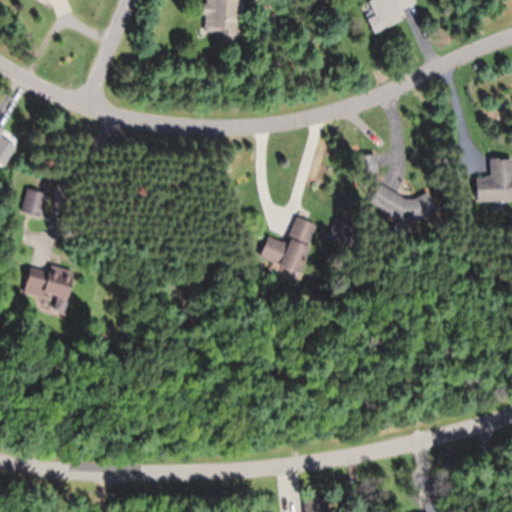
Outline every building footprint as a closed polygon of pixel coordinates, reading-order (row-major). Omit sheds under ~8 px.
[(237,0),(204,0),(202,33),(235,35),(237,0)] [(402,21),(398,10),(414,4),(412,0),(367,0),(373,16),(366,18),(372,33),(402,21)] [(511,159),(489,160),(489,178),(475,178),(476,202),(511,201),(511,159)] [(421,194),(415,205),(379,184),(369,203),(418,232),(436,202),(421,194)] [(20,212),(39,218),(46,195),(27,189),(20,212)] [(285,244),(266,237),(259,259),(298,273),(315,225),(294,217),(285,244)] [(22,292),(56,300),(56,301),(65,303),(73,272),(48,266),(47,272),(28,267),(22,292)] [(439,511),(443,511),(441,501),(423,505),(423,511),(439,511)]
